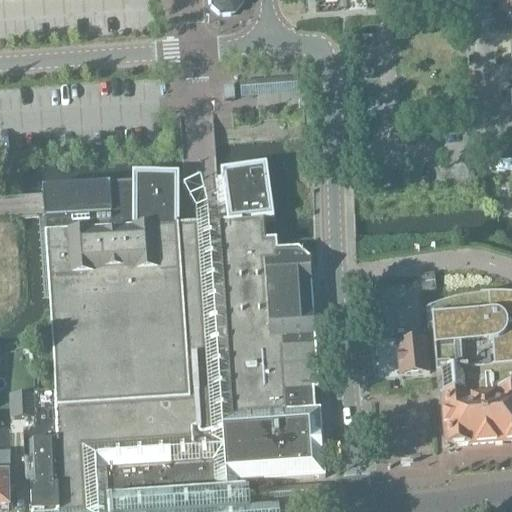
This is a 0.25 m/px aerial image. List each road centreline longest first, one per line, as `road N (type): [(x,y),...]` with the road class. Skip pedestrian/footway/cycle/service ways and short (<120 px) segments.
road 1 (unclassified): [(458,499),(370,508),(358,498),(333,161)]
road 2 (residential): [(333,161),(480,145),(488,129),(479,0)]
road 3 (unclassified): [(0,64),(269,43)]
road 4 (unclassified): [(333,161),(323,54),(305,43),(269,43)]
